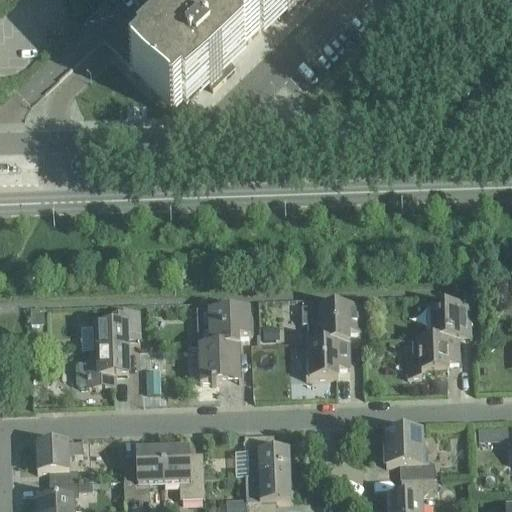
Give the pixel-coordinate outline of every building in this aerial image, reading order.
[(107,0),(83,23),(111,53),(134,77),(133,78),(172,119),(205,88),(213,96),(236,74),(228,66),(283,13),(292,22),(314,1),(313,0),(107,0)] [(307,328),(308,349),(349,347),(348,337),(360,337),(359,310),(301,312),(302,328),(307,328)] [(431,311),(432,345),(459,344),(471,343),(470,310),(431,311)] [(209,315),(197,315),(198,352),(210,352),(239,351),(239,341),(249,341),(249,329),(248,314),(209,315)] [(98,331),(99,356),(127,355),(127,345),(139,345),(138,319),(109,321),(109,331),(98,331)] [(459,344),(432,345),(413,346),(414,364),(407,364),(408,385),(422,384),(422,378),(448,376),(448,368),(460,368),(459,344)] [(349,347),(308,349),(309,384),(338,383),(337,374),(350,373),(349,347)] [(239,351),(210,352),(198,352),(199,388),(240,387),(239,351)] [(2,353),(2,363),(10,363),(10,353),(2,353)] [(127,355),(99,356),(99,367),(89,367),(89,368),(80,368),(77,372),(77,390),(80,393),(89,392),(90,393),(115,392),(114,381),(128,381),(127,355)] [(146,376),(146,399),(161,399),(160,375),(146,376)] [(402,486),(402,487),(436,486),(435,470),(429,470),(428,454),(422,454),(422,437),(385,439),(386,473),(400,472),(400,486),(402,486)] [(273,442),(244,443),(245,457),(245,458),(249,458),(249,483),(259,482),(290,481),(289,456),(273,457),(273,442)] [(49,478),(50,490),(79,489),(78,477),(70,477),(69,461),(83,461),(82,450),(37,451),(37,479),(49,478)] [(189,454),(163,455),(165,492),(180,491),(181,507),(205,506),(204,468),(190,469),(189,454)] [(165,492),(163,455),(136,456),(136,471),(124,471),(125,509),(150,508),(150,492),(165,492)] [(249,483),(247,483),(247,511),(275,511),(275,509),(291,508),(290,481),(259,482),(249,483)] [(387,503),(387,511),(423,511),(423,502),(436,502),(436,486),(402,487),(402,503),(387,503)] [(92,489),(79,489),(50,490),(50,504),(39,504),(38,511),(73,511),(74,504),(79,504),(79,498),(92,497),(92,489)]
